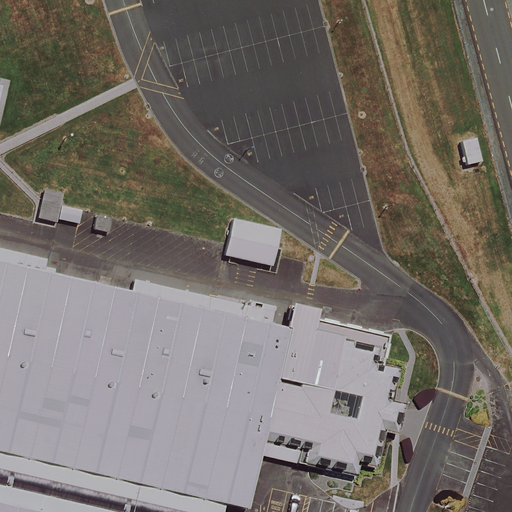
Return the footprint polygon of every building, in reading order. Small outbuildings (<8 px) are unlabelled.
[(473,136),(456,142),(465,167),(482,161),(473,136)] [(56,221),(59,209),(61,194),(39,190),(34,221),(55,225),(56,221)] [(113,219),(90,215),(87,230),(110,235),(113,219)] [(230,221),(222,257),(271,268),(278,231),(230,221)] [(391,341),(0,259),(0,499),(62,511),(247,511),(258,462),(361,484),(391,341)]
